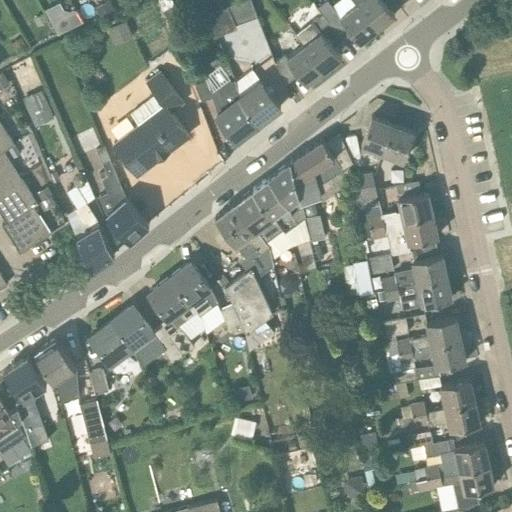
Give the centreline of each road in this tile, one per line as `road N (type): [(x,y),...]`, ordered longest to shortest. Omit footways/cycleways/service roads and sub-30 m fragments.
road 1 (residential): [(62,308),(404,49)]
road 2 (residential): [(511,415),(442,105),(404,49)]
